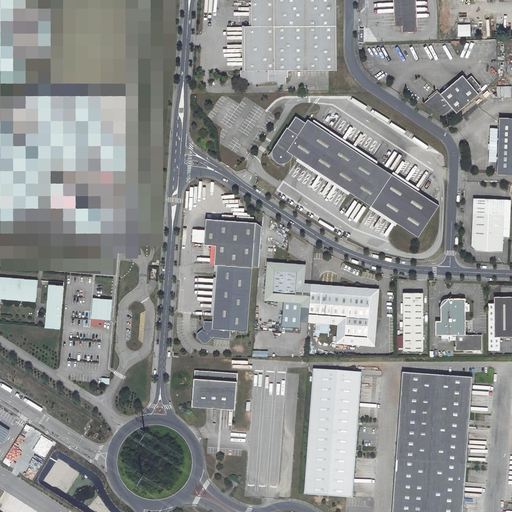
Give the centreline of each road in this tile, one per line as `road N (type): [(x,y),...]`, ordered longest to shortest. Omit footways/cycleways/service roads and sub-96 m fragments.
road 1 (residential): [(449,271),(453,148),(357,72),(350,0)]
road 2 (unclassified): [(449,271),(371,261),(331,245),(218,172)]
road 3 (unknown): [(259,165),(295,102),(326,100),(454,176)]
road 4 (unknown): [(215,41),(213,91),(328,84)]
road 5 (unclassified): [(161,383),(171,244)]
